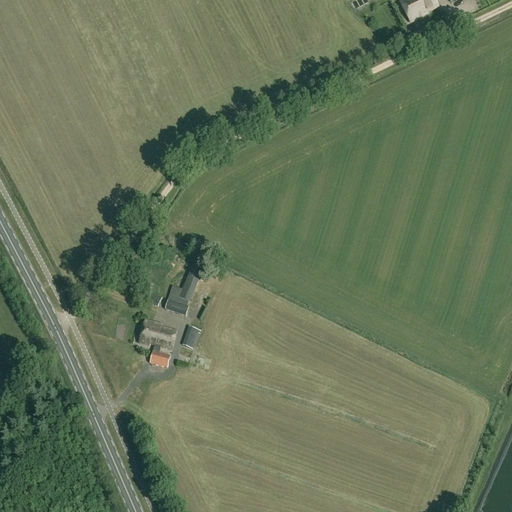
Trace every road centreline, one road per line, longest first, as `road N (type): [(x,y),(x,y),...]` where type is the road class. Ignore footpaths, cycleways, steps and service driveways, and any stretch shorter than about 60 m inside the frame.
road 1 (track): [(101,279),(195,159),(511,4)]
road 2 (primary): [(135,511),(54,326)]
